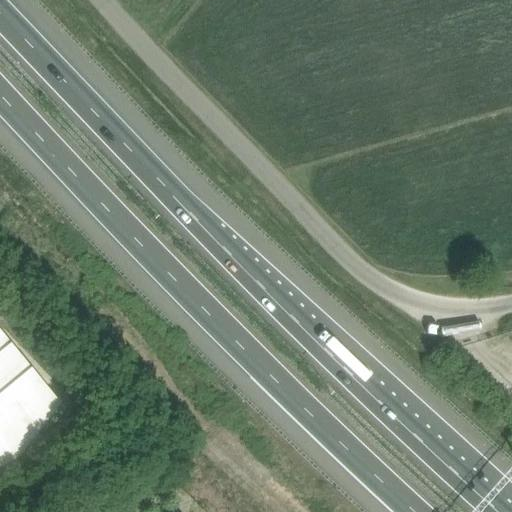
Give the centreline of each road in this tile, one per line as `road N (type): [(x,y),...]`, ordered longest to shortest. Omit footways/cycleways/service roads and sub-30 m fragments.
road 1 (motorway): [(498,511),(209,234),(0,12)]
road 2 (motorway): [(0,93),(212,315),(419,511)]
road 3 (unclassified): [(511,296),(423,307),(387,294),(221,133),(107,0)]
